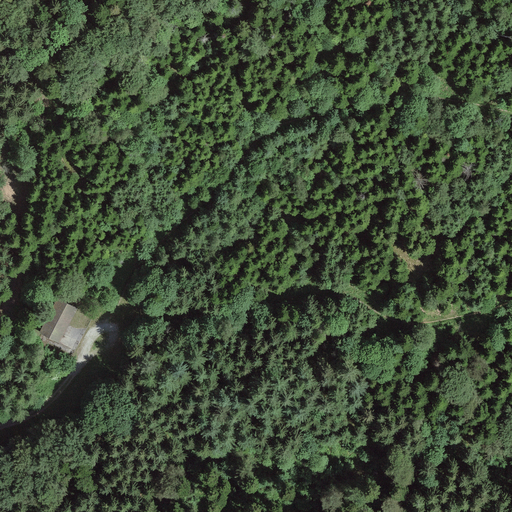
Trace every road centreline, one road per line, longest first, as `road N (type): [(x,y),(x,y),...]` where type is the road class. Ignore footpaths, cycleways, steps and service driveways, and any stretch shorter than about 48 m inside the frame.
road 1 (track): [(511,305),(400,320),(356,302),(314,299),(109,324)]
road 2 (track): [(0,427),(43,406),(67,383),(138,275)]
road 3 (track): [(0,77),(54,53),(92,0)]
